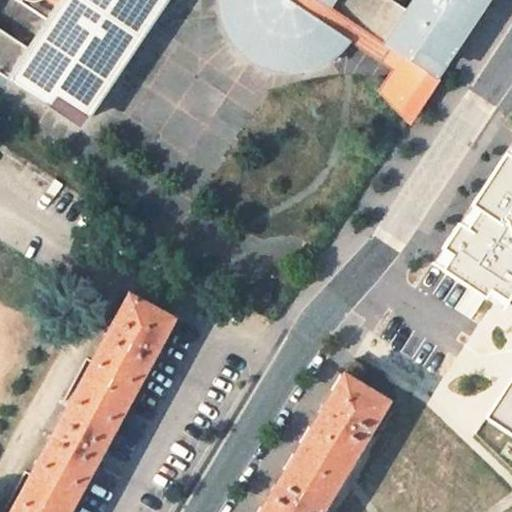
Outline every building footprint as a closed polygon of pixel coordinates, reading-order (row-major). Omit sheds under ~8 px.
[(0,0),(0,76),(49,109),(54,102),(84,121),(165,0),(254,0),(255,10),(260,23),(270,32),(284,38),(297,37),(307,72),(317,68),(328,62),(334,58),(342,51),(348,42),(357,29),(433,79),(485,0),(413,0),(405,14),(383,0),(0,0)] [(218,0),(218,6),(219,16),(223,28),(226,35),(232,45),(237,51),(247,60),(255,65),(264,69),(274,72),(286,74),(298,73),(307,72),(297,37),(284,38),(270,32),(260,23),(255,10),(254,0),(218,0)] [(357,29),(348,42),(393,73),(378,95),(404,123),(433,79),(357,29)] [(511,145),(438,257),(511,305),(511,377),(485,419),(511,436),(511,145)] [(69,511),(102,450),(153,353),(171,320),(125,296),(10,511),(69,511)] [(350,360),(341,375),(355,383),(364,369),(350,360)] [(341,375),(306,432),(257,511),(318,511),(385,402),(355,383),(341,375)]
